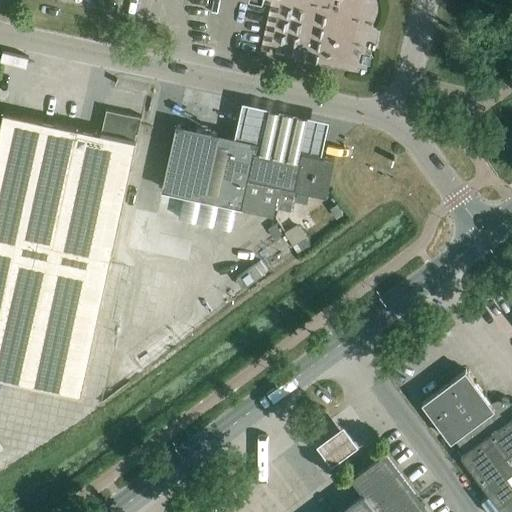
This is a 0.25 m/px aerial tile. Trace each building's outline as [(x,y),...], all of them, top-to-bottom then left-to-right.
[(257,142),(256,150),(301,160),(303,151),(321,155),(324,142),(327,127),(329,120),(243,101),(241,109),(237,128),(235,136),(257,142)] [(0,128),(0,376),(82,394),(110,265),(137,140),(135,140),(136,133),(138,133),(142,117),(106,109),(101,132),(4,111),(0,128)] [(256,150),(257,142),(197,128),(188,127),(177,124),(163,189),(173,191),(183,193),(236,204),(243,206),(273,212),(274,207),(291,211),(296,188),(327,194),(327,191),(335,158),(321,155),(303,151),(301,160),(256,150)] [(235,280),(242,290),(266,272),(259,262),(235,280)] [(461,455),(503,511),(511,511),(511,403),(510,402),(508,401),(504,400),(502,400),(498,400),(496,401),(494,401),(491,403),(466,369),(423,401),(451,440),(455,438),(465,452),(461,455)] [(332,459),(360,439),(344,418),(317,437),(332,459)] [(363,494),(339,511),(428,511),(385,453),(351,478),(363,494)]
